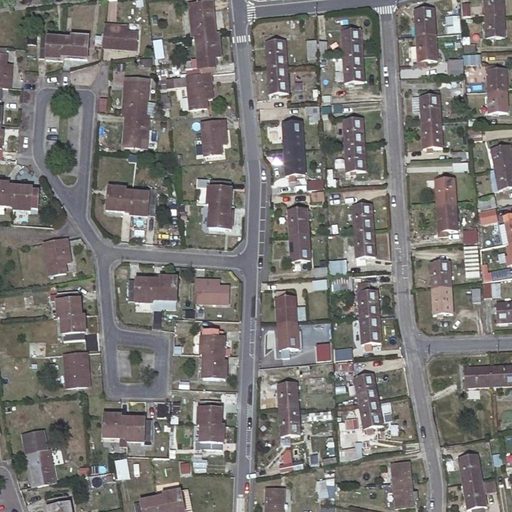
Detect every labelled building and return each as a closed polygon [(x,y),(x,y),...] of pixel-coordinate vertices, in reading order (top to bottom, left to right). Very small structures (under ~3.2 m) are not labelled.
[(485,0),(486,17),(505,16),(504,0),(485,0)] [(191,5),(194,38),(196,37),(213,36),(213,23),(216,23),(214,3),(191,5)] [(471,3),(463,3),(464,16),(472,16),(471,3)] [(416,11),(417,37),(436,36),(435,10),(416,11)] [(459,16),(447,17),(448,32),(460,32),(459,16)] [(486,17),(487,39),(505,38),(505,16),(486,17)] [(125,29),(106,28),(105,50),(137,52),(138,35),(125,35),(125,29)] [(342,31),(343,58),(363,56),(361,30),(351,31),(342,31)] [(213,36),(196,37),(199,69),(215,68),(214,59),(220,58),(219,36),(213,36)] [(417,37),(419,63),(438,62),(436,36),(417,37)] [(73,42),(66,42),(65,59),(89,61),(90,40),(74,39),(73,42)] [(66,42),(49,40),(49,41),(41,41),(40,59),(49,60),(59,61),(58,64),(63,64),(64,61),(65,62),(65,59),(66,42)] [(308,41),(309,56),(317,56),(317,41),(308,41)] [(267,43),(269,69),(288,68),(286,42),(267,43)] [(319,42),(320,59),(328,59),(326,42),(319,42)] [(481,54),(465,55),(465,65),(481,65),(481,54)] [(0,56),(0,89),(3,90),(11,90),(13,71),(7,70),(8,57),(0,56)] [(343,58),(345,84),(365,83),(363,56),(343,58)] [(451,62),(452,78),(466,77),(464,61),(451,62)] [(269,69),(271,95),(289,94),(288,68),(269,69)] [(488,71),(489,92),(507,91),(507,70),(498,71),(488,71)] [(212,76),(189,78),(177,79),(178,88),(190,87),(192,111),(208,109),(207,96),(214,95),(212,76)] [(127,116),(146,117),(147,98),(142,97),(143,81),(127,80),(124,116),(127,116)] [(450,81),(451,96),(464,95),(463,80),(450,81)] [(489,92),(489,113),(508,113),(507,91),(489,92)] [(422,113),(422,124),(441,122),(440,96),(421,97),(421,98),(422,113)] [(414,113),(422,113),(421,98),(413,98),(414,113)] [(307,107),(307,115),(311,115),(311,123),(321,122),(320,107),(307,107)] [(469,116),(470,125),(482,125),(481,115),(469,116)] [(150,118),(146,117),(127,116),(125,149),(142,149),(143,136),(149,137),(150,118)] [(344,120),(346,147),(365,146),(364,119),(344,120)] [(422,124),(424,150),(443,149),(441,122),(422,124)] [(226,123),(204,125),(207,158),(222,156),(222,146),(221,143),(228,142),(226,123)] [(284,124),(285,150),(305,149),(303,123),(284,124)] [(469,129),(469,141),(483,141),(482,129),(469,129)] [(491,149),(495,170),(511,166),(511,153),(510,145),(491,149)] [(346,147),(347,173),(367,172),(365,146),(346,147)] [(285,150),(287,177),(291,177),(291,183),(296,182),(295,177),(306,176),(305,149),(285,150)] [(467,151),(453,152),(454,159),(468,158),(467,151)] [(511,166),(495,170),(499,191),(511,188),(511,166)] [(327,178),(327,187),(342,186),(342,181),(335,182),(335,177),(327,178)] [(436,180),(437,206),(457,205),(455,179),(436,180)] [(308,182),(309,190),(324,189),(324,181),(308,182)] [(200,190),(211,191),(212,190),(213,190),(213,183),(201,182),(200,190)] [(211,191),(210,206),(213,207),(232,208),(234,191),(233,191),(233,185),(213,183),(213,190),(212,190),(211,191)] [(17,189),(10,188),(10,185),(0,184),(0,207),(16,209),(17,189)] [(33,189),(17,189),(16,209),(16,211),(32,212),(33,211),(40,212),(41,191),(34,190),(33,189)] [(136,194),(128,194),(129,191),(110,189),(108,212),(134,214),(136,194)] [(312,193),(313,202),(325,201),(325,192),(312,193)] [(153,196),(136,194),(134,214),(134,217),(151,218),(151,217),(158,217),(159,198),(152,197),(153,196)] [(493,196),(478,199),(481,209),(495,206),(493,196)] [(354,206),(355,233),(374,231),(373,205),(354,206)] [(437,206),(439,233),(449,232),(458,232),(457,205),(437,206)] [(232,214),(232,208),(213,207),(211,230),(234,232),(235,215),(232,214)] [(289,210),(291,237),(310,235),(309,209),(289,210)] [(478,212),(478,220),(492,217),(491,209),(478,212)] [(509,244),(511,243),(511,222),(509,223),(507,216),(498,218),(499,226),(502,244),(509,243),(509,244)] [(478,244),(477,230),(464,231),(465,245),(478,244)] [(355,233),(356,259),(376,258),(374,231),(355,233)] [(291,237),(293,263),(312,262),(310,235),(291,237)] [(68,241),(46,244),(46,247),(47,253),(51,278),(71,275),(69,261),(71,261),(68,241)] [(431,263),(433,290),(452,289),(450,262),(431,263)] [(314,268),(315,276),(327,275),(327,267),(314,268)] [(483,275),(484,282),(507,279),(506,271),(483,275)] [(352,276),(332,277),(333,288),(353,287),(352,276)] [(154,282),(138,281),(137,283),(130,282),(129,302),(136,303),(136,304),(153,305),(153,302),(154,282)] [(161,283),(154,282),(153,302),(153,305),(153,314),(162,314),(162,310),(178,311),(178,303),(180,282),(161,281),(161,283)] [(314,292),(328,291),(328,282),(313,282),(314,292)] [(359,292),(360,319),(380,317),(378,291),(371,292),(370,283),(358,284),(359,292)] [(217,285),(198,284),(197,307),(228,308),(229,291),(221,290),(221,286),(217,285)] [(492,285),(493,299),(505,298),(504,284),(492,285)] [(484,285),(485,300),(493,299),(492,285),(484,285)] [(433,290),(434,316),(454,315),(452,289),(433,290)] [(473,289),(474,303),(482,303),(481,289),(473,289)] [(59,320),(61,319),(82,318),(81,302),(79,302),(79,295),(58,296),(59,304),(58,304),(59,320)] [(278,298),(279,324),(298,322),(297,296),(286,297),(278,298)] [(497,324),(511,322),(511,303),(496,304),(497,324)] [(360,319),(361,345),(381,344),(380,317),(360,319)] [(82,318),(61,319),(62,336),(64,336),(64,344),(85,342),(85,335),(86,334),(85,318),(82,318)] [(279,324),(280,351),(282,351),(283,358),(290,358),(289,350),(299,349),(298,322),(279,324)] [(201,341),(201,357),(204,357),(225,358),(226,342),(224,342),(225,335),(203,334),(203,341),(201,341)] [(313,347),(314,355),(331,353),(330,345),(313,347)] [(335,350),(336,361),(353,360),(352,349),(335,350)] [(314,355),(315,363),(331,361),(331,353),(314,355)] [(88,355),(66,357),(68,390),(88,389),(87,375),(89,375),(88,355)] [(225,358),(204,357),(203,373),(204,373),(204,381),(225,382),(226,374),(227,374),(228,358),(225,358)] [(492,388),(511,387),(511,367),(491,368),(492,388)] [(465,389),(492,388),(491,368),(465,369),(465,389)] [(355,378),(359,404),(378,400),(373,374),(355,378)] [(279,384),(280,411),(299,410),(298,383),(279,384)] [(359,404),(364,430),(383,426),(378,400),(359,404)] [(199,412),(199,428),(202,428),(222,429),(223,413),(221,413),(222,406),(201,405),(200,412),(199,412)] [(171,406),(158,406),(157,426),(170,426),(171,406)] [(280,411),(282,438),(301,436),(299,410),(280,411)] [(129,418),(125,418),(123,415),(105,415),(103,440),(121,441),(121,446),(128,447),(129,427),(129,418)] [(146,418),(129,418),(129,427),(128,447),(128,443),(146,444),(146,441),(152,441),(152,421),(147,421),(146,418)] [(347,431),(358,431),(358,421),(347,421),(347,431)] [(222,429),(202,428),(201,445),(203,445),(202,453),(223,453),(223,446),(224,446),(224,429),(222,429)] [(488,439),(473,442),(474,449),(483,447),(484,452),(490,451),(488,439)] [(341,449),(341,462),(362,461),(362,449),(341,449)] [(33,489),(56,485),(52,466),(50,466),(47,452),(27,456),(33,489)] [(280,467),(281,475),(304,472),(303,461),(293,462),(292,452),(283,453),(284,466),(280,467)] [(483,481),(478,456),(460,459),(464,484),(483,481)] [(117,482),(130,481),(129,462),(117,462),(117,482)] [(392,465),(394,487),(412,485),(410,463),(392,465)] [(324,467),(326,475),(339,473),(338,465),(324,467)] [(317,481),(319,492),(328,491),(327,485),(326,480),(317,481)] [(495,480),(484,482),(486,494),(497,492),(495,480)] [(468,511),(472,510),(483,508),(487,507),(483,481),(464,484),(468,511)] [(394,487),(396,508),(414,506),(414,503),(419,502),(418,495),(413,495),(412,485),(394,487)] [(163,492),(164,497),(180,494),(179,489),(163,492)] [(268,489),(266,511),(284,511),(286,490),(268,489)] [(180,494),(183,511),(194,511),(190,492),(180,494)] [(164,500),(158,501),(160,511),(183,511),(180,494),(164,497),(164,500)] [(329,497),(320,498),(320,506),(334,505),(334,497),(329,497)] [(70,511),(69,505),(68,506),(67,499),(47,503),(49,509),(48,509),(48,511),(70,511)] [(160,511),(158,501),(141,505),(141,507),(134,508),(135,511),(160,511)]
